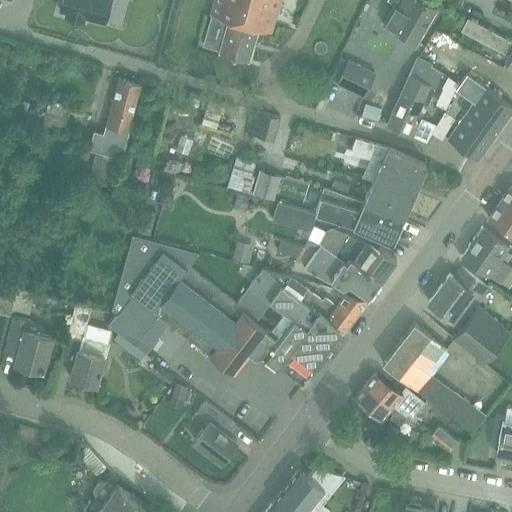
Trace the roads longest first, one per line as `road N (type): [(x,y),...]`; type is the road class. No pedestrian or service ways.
road 1 (residential): [(492,173),(78,49)]
road 2 (tertiary): [(307,420),(492,173)]
road 3 (residential): [(206,511),(126,449),(0,406)]
road 4 (residential): [(511,500),(368,469),(307,420)]
